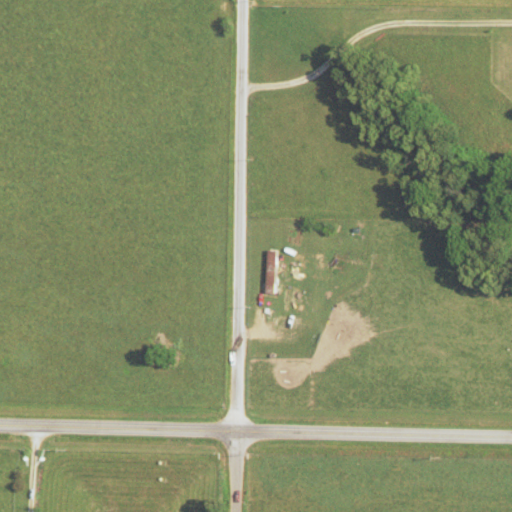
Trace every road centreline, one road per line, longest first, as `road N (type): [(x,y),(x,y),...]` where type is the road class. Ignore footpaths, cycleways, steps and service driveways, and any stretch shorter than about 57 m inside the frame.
road 1 (tertiary): [(511,440),(0,427)]
road 2 (residential): [(236,511),(243,0)]
